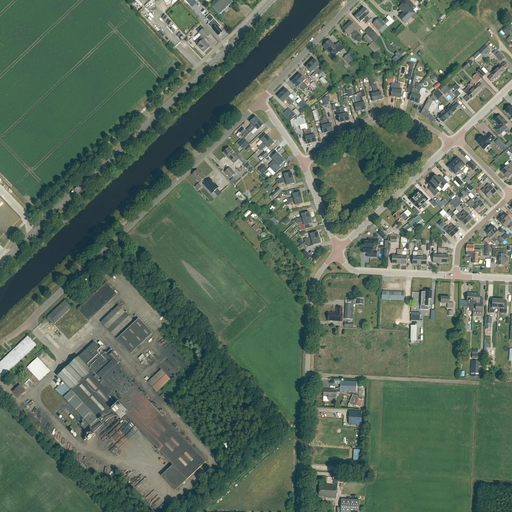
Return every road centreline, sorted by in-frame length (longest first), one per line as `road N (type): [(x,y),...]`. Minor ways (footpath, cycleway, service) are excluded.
road 1 (tertiary): [(0,262),(271,0)]
road 2 (unclassified): [(0,343),(259,101)]
road 3 (unclassified): [(300,511),(310,296),(337,250)]
road 4 (residential): [(302,163),(384,117),(417,122),(451,142)]
road 5 (unclassified): [(337,250),(451,142)]
road 6 (residential): [(259,101),(355,0)]
road 7 (unclassified): [(455,276),(360,272),(337,250)]
